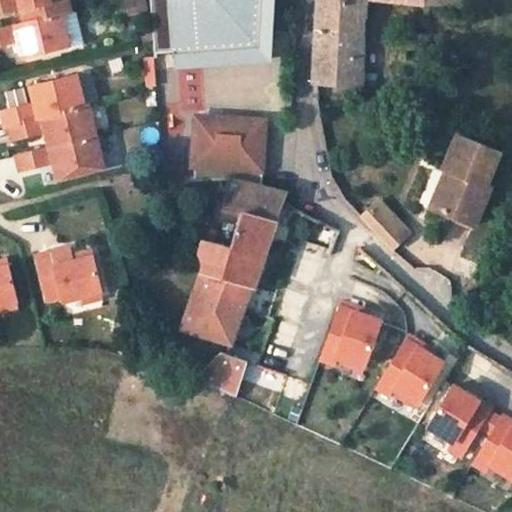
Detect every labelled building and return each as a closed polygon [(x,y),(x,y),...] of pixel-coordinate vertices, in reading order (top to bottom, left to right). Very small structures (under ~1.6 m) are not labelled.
[(0,0),(0,12),(21,8),(25,23),(61,14),(71,12),(68,0),(0,0)] [(150,0),(154,48),(174,47),(174,56),(207,53),(205,28),(263,24),(264,0),(150,0)] [(272,23),(273,0),(264,0),(263,24),(205,28),(207,53),(174,56),(175,65),(270,59),(272,23)] [(314,84),(361,86),(362,18),(365,18),(366,0),(385,0),(428,4),(467,5),(466,0),(317,0),(317,24),(314,84)] [(25,23),(0,29),(0,45),(19,41),(23,58),(68,46),(61,14),(25,23)] [(85,106),(77,75),(31,87),(35,103),(3,112),(7,127),(11,125),(85,106)] [(97,135),(89,105),(85,106),(11,125),(15,142),(47,133),(51,148),(97,135)] [(265,127),(265,120),(224,118),(214,118),(209,120),(202,124),(196,130),(192,139),(189,164),(192,164),(194,180),(227,177),(260,184),(265,127)] [(55,163),(60,179),(105,167),(97,135),(51,148),(18,157),(22,172),(55,163)] [(449,172),(434,209),(474,226),(490,187),(486,185),(500,154),(456,135),(443,169),(449,172)] [(276,217),(282,201),(287,189),(260,184),(227,177),(221,206),(212,204),(200,250),(200,253),(200,255),(204,260),(182,327),(232,343),(260,264),(262,265),(276,217)] [(387,249),(407,229),(373,194),(353,214),(387,249)] [(71,260),(69,254),(68,246),(52,250),(55,264),(71,260)] [(100,291),(89,249),(69,254),(71,260),(55,264),(52,250),(35,255),(46,299),(61,295),(62,301),(100,291)] [(0,304),(17,300),(7,259),(0,261),(0,304)] [(336,357),(364,367),(381,321),(338,306),(319,358),(334,364),(336,357)] [(389,394),(393,388),(418,403),(443,362),(405,339),(376,386),(389,394)] [(235,395),(247,361),(226,354),(221,352),(196,378),(221,388),(235,395)] [(463,455),(492,408),(453,384),(428,426),(453,441),(449,447),(463,455)] [(487,470),(491,464),(511,476),(511,419),(502,414),(473,462),(487,470)]
